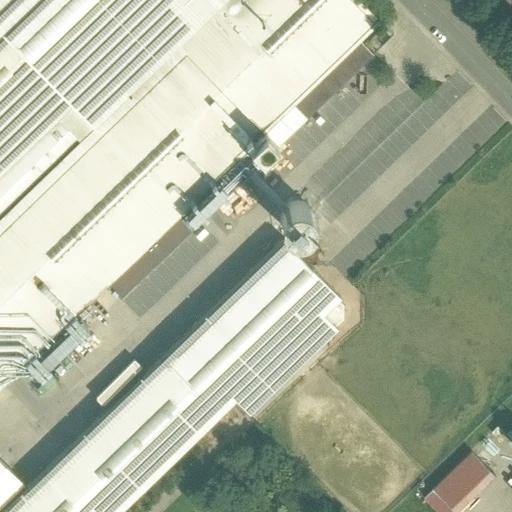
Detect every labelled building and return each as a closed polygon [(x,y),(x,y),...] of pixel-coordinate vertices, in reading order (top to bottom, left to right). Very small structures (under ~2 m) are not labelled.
[(0,0),(0,218),(226,0),(0,0)] [(226,0),(0,218),(0,387),(106,285),(359,40),(380,20),(360,0),(226,0)] [(385,26),(366,44),(375,53),(394,34),(385,26)] [(359,40),(106,285),(120,299),(373,54),(359,40)] [(302,202),(297,201),(293,202),(290,203),(287,205),(285,206),(284,208),(282,210),(281,212),(281,214),(280,218),(281,221),(281,223),(283,227),(285,230),(288,232),(292,234),(295,235),(298,235),(302,234),(306,233),(308,230),(311,228),(312,226),(313,224),(313,222),(314,218),(313,214),(312,211),(311,209),(309,206),(307,205),(305,203),(302,202)] [(284,238),(0,511),(118,511),(236,399),(323,313),(338,300),(341,297),(284,238)] [(338,300),(323,313),(336,326),(342,319),(343,305),(338,300)] [(323,313),(236,399),(249,413),(337,328),(336,326),(323,313)] [(81,319),(30,368),(38,377),(89,328),(81,319)] [(471,450),(432,488),(454,511),(455,511),(494,474),(471,450)] [(0,458),(0,509),(25,485),(0,458)]
